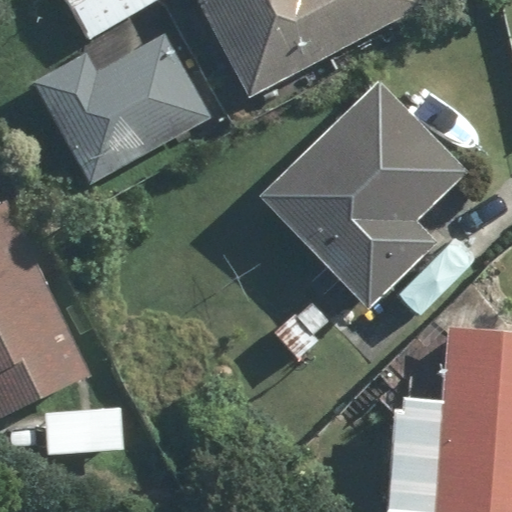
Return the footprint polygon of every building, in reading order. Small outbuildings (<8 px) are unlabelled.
[(48,0),(77,47),(153,1),(152,0),(48,0)] [(175,0),(231,104),(418,5),(415,0),(175,0)] [(20,81),(74,185),(201,119),(157,33),(77,75),(68,57),(20,81)] [(363,84),(239,208),(350,318),(422,246),(398,223),(450,171),(363,84)] [(0,417),(75,383),(0,221),(0,417)] [(362,511),(511,511),(511,344),(429,339),(424,410),(370,406),(362,511)] [(35,412),(35,458),(111,458),(111,412),(35,412)]
